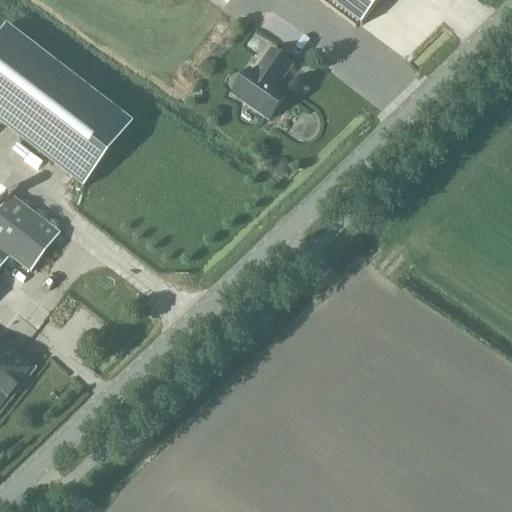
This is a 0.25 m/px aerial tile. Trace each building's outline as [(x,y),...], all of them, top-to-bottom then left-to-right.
[(326,0),(362,27),(381,0),(326,0)] [(399,67),(438,30),(428,20),(389,57),(399,67)] [(0,28),(0,128),(62,175),(80,189),(128,125),(0,28)] [(251,28),(241,43),(256,53),(266,38),(251,28)] [(270,122),(288,97),(277,89),(293,67),(272,52),(256,74),(251,71),(233,96),(270,122)] [(0,271),(10,258),(31,274),(60,236),(11,198),(0,211),(0,271)] [(0,414),(35,370),(34,370),(0,343),(0,414)]
